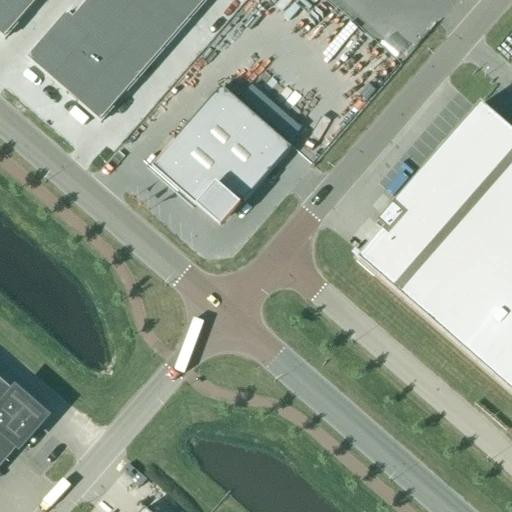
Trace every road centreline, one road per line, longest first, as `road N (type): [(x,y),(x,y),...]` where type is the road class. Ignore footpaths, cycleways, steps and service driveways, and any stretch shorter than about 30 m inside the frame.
road 1 (unclassified): [(499,0),(277,257)]
road 2 (unclassified): [(511,460),(277,257)]
road 3 (unclassified): [(223,314),(450,511)]
road 4 (unclassified): [(0,116),(223,314)]
road 5 (unclassified): [(223,314),(51,511)]
